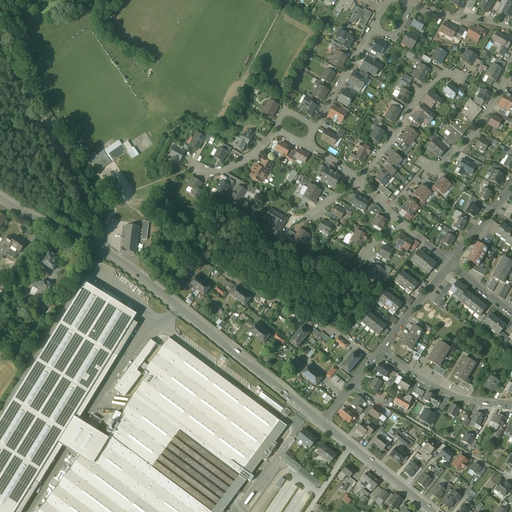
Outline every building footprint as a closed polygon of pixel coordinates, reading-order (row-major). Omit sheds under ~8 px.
[(353,1),(351,0),(340,0),(340,2),(340,3),(340,4),(339,4),(336,10),(336,11),(340,13),(341,12),(343,9),(344,9),(344,11),(346,12),(347,11),(349,9),(350,9),(353,3),(354,2),(353,1)] [(455,0),(453,4),(461,9),(465,2),(466,0),(455,0)] [(476,4),(470,0),(468,3),(466,7),(472,10),(476,4)] [(494,2),(490,0),(482,0),(478,8),(487,13),(494,2)] [(498,2),(493,10),(497,12),(502,4),(498,2)] [(511,14),(511,4),(508,2),(502,12),(510,17),(511,14)] [(366,13),(357,8),(354,13),(350,21),(355,24),(358,18),(362,21),(359,25),(364,27),(368,20),(363,17),(366,13)] [(372,14),(367,11),(366,13),(363,17),(368,20),(372,14)] [(425,21),(417,17),(414,22),(412,26),(416,28),(417,30),(418,29),(421,31),(423,27),(424,27),(426,23),(425,21)] [(414,22),(409,20),(405,27),(410,29),(412,26),(414,22)] [(458,29),(446,22),(440,32),(446,35),(447,34),(448,34),(452,36),(454,36),(458,29)] [(466,30),(460,27),(456,34),(462,38),(466,30)] [(476,30),(472,27),(467,35),(478,41),(479,40),(480,39),(481,37),(481,36),(482,35),(484,37),(487,32),(477,27),(476,30)] [(509,38),(497,32),(493,41),(504,47),(509,38)] [(355,39),(344,33),(343,33),(346,34),(340,45),(341,44),(342,44),(341,46),(349,50),(355,39)] [(412,37),(407,34),(401,44),(406,47),(407,46),(412,50),(418,40),(412,37)] [(387,46),(377,40),(372,49),(378,52),(382,55),(382,54),(387,46)] [(340,49),(334,46),(331,50),(336,53),(336,52),(337,52),(341,54),(343,51),(340,49)] [(438,48),(432,58),(441,64),(441,63),(444,57),(445,58),(447,54),(438,48)] [(507,50),(502,48),(499,54),(504,57),(507,50)] [(341,54),(337,52),(332,61),(336,64),(335,65),(340,68),(343,62),(345,63),(347,58),(341,54)] [(382,55),(378,52),(376,57),(377,57),(382,60),(385,56),(382,54),(382,55)] [(474,54),(470,52),(468,55),(465,53),(462,57),(464,58),(465,62),(466,63),(465,64),(471,68),(472,66),(477,59),(478,57),(477,56),(476,55),(475,56),(473,55),(474,54)] [(432,60),(424,55),(421,59),(423,61),(429,64),(432,60)] [(374,61),(367,57),(361,68),(369,72),(375,76),(378,71),(380,71),(383,66),(374,61)] [(477,59),(472,66),(471,68),(469,69),(475,73),(482,62),(477,59)] [(494,64),(493,64),(488,73),(488,74),(489,76),(489,77),(494,80),(496,81),(503,69),(499,67),(500,65),(499,64),(498,66),(495,65),(496,62),(495,62),(494,64)] [(430,70),(420,65),(419,67),(418,67),(416,71),(426,76),(430,70)] [(334,73),(327,69),(323,77),(326,79),(325,81),(330,84),(335,74),(334,73)] [(359,74),(355,71),(351,77),(364,85),(368,79),(367,78),(359,74)] [(426,76),(416,71),(414,75),(414,76),(413,78),(422,83),(426,76)] [(364,85),(351,77),(348,84),(352,86),(361,91),(364,85)] [(494,80),(489,77),(485,83),(491,86),(494,80)] [(410,86),(401,81),(398,87),(402,89),(407,92),(410,86)] [(453,86),(450,83),(448,85),(448,87),(444,92),(447,94),(446,95),(450,98),(450,97),(453,99),(455,97),(455,96),(457,94),(460,96),(461,94),(461,90),(460,89),(459,91),(456,88),(455,88),(454,89),(453,87),(453,86)] [(319,86),(313,96),(323,101),(329,91),(322,87),(319,85),(319,86)] [(407,92),(402,89),(400,93),(397,98),(396,100),(406,105),(412,94),(407,92)] [(486,92),(482,89),(478,97),(478,98),(484,101),(486,102),(491,94),(487,92),(487,91),(486,92)] [(349,93),(344,90),(338,101),(347,106),(353,95),(349,93)] [(443,101),(432,92),(423,102),(425,103),(431,108),(431,107),(435,102),(439,106),(443,101)] [(511,96),(509,94),(506,93),(502,99),(511,104),(511,96)] [(483,104),(475,99),(473,103),(480,108),(483,104)] [(511,104),(502,99),(499,106),(502,108),(507,111),(508,111),(511,106),(511,104)] [(400,105),(392,100),(389,105),(392,106),(398,109),(400,105)] [(473,103),(470,100),(466,105),(470,109),(466,113),(464,111),(462,114),(471,122),(473,120),(482,110),(480,108),(473,103)] [(279,106),(269,101),(265,108),(264,109),(263,110),(263,112),(272,118),(279,106)] [(304,101),(301,105),(300,105),(299,107),(301,109),(300,110),(302,112),(308,103),(304,101)] [(308,103),(302,112),(311,117),(317,106),(312,103),(308,101),(308,103)] [(431,108),(425,103),(423,105),(428,109),(432,113),(435,110),(431,107),(431,108)] [(398,109),(392,106),(385,118),(394,123),(401,111),(398,109)] [(341,110),(335,107),(330,115),(333,117),(332,120),(336,122),(337,119),(341,121),(346,113),(341,110)] [(428,109),(425,113),(424,112),(421,115),(418,112),(413,118),(415,120),(420,124),(422,122),(427,126),(429,123),(436,116),(432,113),(428,109)] [(471,122),(462,114),(461,113),(457,118),(462,122),(457,127),(453,123),(451,126),(462,136),(473,123),(471,122)] [(502,120),(493,115),(489,124),(497,129),(502,120)] [(383,124),(376,120),(373,126),(376,128),(380,130),(383,124)] [(420,124),(415,120),(411,124),(416,129),(417,129),(421,125),(420,124)] [(462,136),(451,126),(447,130),(451,134),(446,139),(450,143),(454,146),(463,136),(462,136)] [(376,128),(370,138),(379,143),(385,133),(380,130),(376,128)] [(414,131),(410,128),(400,139),(404,142),(409,146),(418,135),(414,131)] [(255,133),(248,129),(246,133),(253,137),(255,133)] [(348,133),(340,129),(336,136),(338,137),(344,141),(348,133)] [(336,136),(326,131),(321,139),(333,146),(338,137),(336,136)] [(197,133),(190,145),(198,150),(203,142),(205,138),(204,137),(197,133)] [(495,141),(487,136),(485,140),(490,143),(489,143),(492,145),(495,141)] [(245,139),(241,137),(240,139),(239,138),(239,139),(238,138),(236,141),(237,142),(237,143),(238,144),(236,147),(243,151),(246,145),(247,145),(250,142),(245,139),(246,138),(245,138),(245,139)] [(443,145),(436,139),(431,144),(435,148),(431,152),(439,158),(447,149),(448,150),(443,145)] [(484,141),(480,139),(476,147),(479,149),(480,148),(485,151),(489,143),(490,143),(485,140),(484,141)] [(132,149),(128,142),(122,145),(127,152),(132,149)] [(409,146),(404,142),(398,148),(406,155),(412,148),(409,146)] [(289,147),(285,145),(284,144),(283,143),(282,143),(280,145),(278,146),(276,150),(281,153),(282,155),(289,159),(293,151),(289,149),(289,147)] [(232,149),(224,144),(221,149),(228,153),(227,153),(229,154),(232,149)] [(122,145),(109,154),(114,161),(127,152),(122,145)] [(372,150),(365,146),(362,151),(368,154),(369,155),(372,150)] [(330,147),(328,150),(336,155),(338,152),(330,147)] [(221,149),(220,148),(214,157),(222,162),(227,153),(228,153),(221,149)] [(181,152),(176,149),(172,156),(175,158),(173,162),(178,165),(180,161),(181,161),(185,154),(181,152)] [(293,151),(289,159),(294,161),(296,158),(295,157),(298,152),(294,150),(293,151)] [(309,155),(299,150),(298,152),(295,157),(296,158),(305,163),(309,155)] [(362,151),(360,150),(355,159),(363,164),(366,159),(365,159),(367,155),(368,155),(368,154),(362,151)] [(104,152),(98,156),(96,153),(89,158),(99,172),(111,163),(109,160),(110,160),(109,159),(104,152)] [(403,160),(394,153),(390,158),(399,165),(403,160)] [(269,161),(263,157),(261,161),(267,164),(270,166),(271,164),(272,162),(269,160),(269,161)] [(399,165),(390,158),(386,163),(397,172),(395,170),(399,165)] [(473,165),(471,164),(463,159),(455,172),(462,176),(464,171),(470,175),(475,167),(473,166),(473,165)] [(484,165),(476,161),(473,165),(473,166),(475,167),(480,170),(484,165)] [(397,172),(386,163),(385,163),(388,165),(384,170),(392,177),(397,172)] [(264,170),(256,166),(250,176),(253,178),(253,179),(257,182),(258,181),(261,183),(263,180),(264,181),(267,175),(266,174),(267,172),(268,173),(273,165),(271,164),(270,166),(267,164),(264,170)] [(334,173),(328,169),(321,180),(328,184),(334,173)] [(392,177),(384,170),(379,174),(387,181),(383,186),(384,187),(392,177)] [(504,176),(494,170),(489,180),(499,186),(504,176)] [(341,177),(334,173),(328,184),(334,188),(337,183),(341,177)] [(387,181),(379,174),(375,179),(381,184),(383,186),(384,187),(383,186),(387,181)] [(312,180),(305,176),(300,184),(308,188),(309,185),(310,185),(310,184),(312,180)] [(203,183),(193,178),(192,181),(191,181),(189,183),(190,184),(188,187),(194,190),(195,191),(196,188),(199,190),(203,183)] [(448,182),(442,178),(440,180),(439,180),(437,182),(447,190),(451,186),(451,185),(448,182)] [(235,182),(229,179),(226,185),(230,187),(232,187),(235,182)] [(226,185),(221,181),(218,186),(218,185),(215,189),(214,189),(212,192),(216,194),(217,192),(225,196),(230,187),(226,185)] [(447,190),(437,182),(436,184),(436,185),(434,187),(437,190),(443,195),(447,190)] [(322,191),(310,184),(310,185),(309,185),(308,188),(307,189),(309,190),(307,193),(307,192),(304,197),(315,203),(322,191)] [(256,190),(249,185),(246,190),(247,191),(253,195),(256,190)] [(428,190),(422,185),(420,188),(419,188),(417,190),(427,198),(431,194),(432,193),(428,190)] [(239,186),(231,199),(239,204),(247,191),(246,190),(239,186)] [(199,190),(196,188),(195,191),(194,190),(191,195),(198,199),(202,191),(199,190)] [(491,193),(484,188),(479,197),(487,201),(491,193)] [(397,190),(390,198),(393,201),(400,192),(397,190)] [(427,198),(417,190),(416,192),(416,193),(414,195),(423,203),(427,198)] [(362,198),(357,196),(353,204),(356,206),(358,208),(364,198),(363,198),(362,198)] [(365,199),(364,198),(358,208),(361,209),(362,209),(365,211),(369,202),(365,200),(365,199)] [(415,204),(410,200),(408,203),(407,202),(405,204),(415,213),(419,208),(415,204)] [(415,213),(405,204),(403,206),(404,207),(402,210),(407,214),(411,218),(411,217),(415,213)] [(479,209),(471,204),(467,213),(474,217),(479,209)] [(345,211),(335,205),(331,213),(341,219),(345,211)] [(382,210),(377,205),(370,211),(378,216),(382,210)] [(352,209),(346,206),(344,209),(348,211),(346,214),(349,215),(352,209)] [(287,218),(272,210),(270,212),(269,212),(267,214),(268,217),(270,218),(272,217),(275,219),(270,227),(273,229),(276,230),(276,231),(278,233),(279,232),(287,218)] [(378,216),(373,225),(382,230),(387,221),(378,216)] [(467,222),(459,217),(453,227),(461,232),(463,227),(464,228),(467,222)] [(328,223),(323,220),(318,229),(324,232),(328,234),(333,226),(328,223)] [(500,226),(494,223),(491,228),(497,231),(500,226)] [(507,227),(501,223),(500,226),(497,231),(496,233),(497,232),(502,235),(501,237),(507,227)] [(140,227),(127,225),(124,249),(121,249),(121,254),(136,256),(140,227)] [(507,227),(501,237),(501,238),(502,237),(507,239),(506,242),(511,231),(506,228),(507,227)] [(295,239),(293,241),(300,245),(302,242),(305,244),(310,235),(300,229),(296,236),(295,239)] [(363,234),(357,230),(355,234),(357,235),(353,242),(360,247),(364,240),(366,241),(369,236),(363,232),(363,234)] [(296,236),(289,231),(287,235),(286,237),(292,240),(293,238),(295,239),(296,236)] [(287,235),(282,232),(277,240),(282,244),(286,237),(287,235)] [(450,236),(447,234),(445,237),(442,242),(450,247),(455,238),(450,236)] [(25,244),(16,237),(14,239),(10,236),(5,243),(10,246),(11,245),(20,251),(25,244)] [(413,242),(402,236),(397,244),(408,251),(413,242)] [(478,243),(468,261),(474,264),(478,266),(488,248),(485,247),(480,244),(478,243)] [(393,251),(384,246),(379,255),(383,257),(388,260),(393,251)] [(353,256),(342,250),(337,259),(340,260),(338,264),(346,268),(351,259),(351,260),(353,256)] [(419,251),(411,261),(429,275),(437,265),(419,251)] [(52,252),(50,253),(45,259),(44,259),(43,259),(42,261),(42,262),(43,263),(42,264),(48,268),(48,269),(50,271),(51,270),(54,271),(57,266),(55,265),(59,258),(54,256),(54,254),(52,252)] [(511,261),(504,257),(493,278),(503,283),(511,265),(511,261)] [(205,264),(202,261),(195,269),(198,272),(205,264)] [(376,267),(370,264),(367,269),(373,272),(370,278),(378,283),(385,271),(383,270),(377,266),(376,267)] [(478,266),(474,264),(471,269),(484,276),(487,271),(478,266)] [(392,269),(385,265),(383,270),(385,271),(390,274),(392,269)] [(360,271),(354,267),(350,274),(357,277),(360,271)] [(402,271),(396,280),(401,285),(408,276),(402,271)] [(211,289),(196,276),(189,284),(204,296),(211,289)] [(413,280),(408,276),(401,285),(406,289),(413,280)] [(44,280),(43,283),(38,280),(34,287),(47,295),(53,286),(48,283),(44,280)] [(413,280),(406,289),(412,293),(419,285),(413,280)] [(452,288),(450,291),(455,294),(462,285),(457,281),(452,288)] [(86,283),(0,421),(0,511),(22,511),(40,484),(35,481),(113,354),(118,357),(138,324),(133,321),(137,315),(86,283)] [(505,284),(499,297),(503,300),(511,287),(505,284)] [(462,285),(455,294),(460,299),(466,291),(468,290),(462,285)] [(226,293),(218,286),(215,290),(223,297),(226,293)] [(251,299),(236,287),(230,295),(245,307),(251,299)] [(460,299),(459,300),(464,305),(465,304),(472,295),(466,291),(460,299)] [(386,292),(379,300),(385,305),(392,296),(386,292)] [(186,302),(189,305),(195,298),(190,294),(187,298),(189,300),(186,302)] [(472,295),(465,304),(464,305),(469,309),(470,308),(477,300),(472,295)] [(392,296),(385,305),(390,309),(397,301),(392,296)] [(477,300),(470,308),(469,309),(475,313),(482,304),(477,300)] [(397,301),(390,309),(396,314),(403,305),(397,301)] [(482,304),(475,313),(480,317),(482,314),(487,308),(482,304)] [(364,320),(362,322),(363,322),(367,326),(374,317),(370,313),(364,320)] [(491,314),(484,324),(499,335),(502,332),(506,326),(491,314)] [(374,317),(367,326),(371,329),(378,320),(374,317)] [(378,320),(371,329),(375,333),(382,323),(378,320)] [(382,323),(375,333),(380,336),(387,327),(382,323)] [(270,336),(255,324),(249,332),(264,344),(270,336)] [(423,331),(414,326),(409,336),(417,341),(423,331)] [(302,327),(290,342),(297,349),(310,334),(302,327)] [(320,333),(314,328),(311,333),(317,337),(318,336),(320,333)] [(330,339),(322,332),(320,333),(318,336),(327,343),(330,339)] [(502,332),(499,335),(498,337),(502,340),(506,335),(502,332)] [(286,341),(277,334),(274,338),(283,344),(286,341)] [(417,341),(409,336),(403,345),(411,351),(417,341)] [(348,345),(338,337),(335,341),(345,349),(348,345)] [(279,421),(169,338),(147,368),(145,371),(149,374),(133,396),(111,436),(119,442),(146,406),(179,431),(239,475),(279,421)] [(331,339),(326,345),(330,348),(335,342),(331,339)] [(440,342),(429,361),(436,366),(439,367),(450,348),(440,342)] [(308,359),(300,352),(297,356),(305,363),(308,359)] [(353,353),(341,368),(349,374),(361,359),(353,353)] [(421,356),(416,353),(412,358),(418,362),(421,356)] [(466,358),(454,376),(462,381),(465,383),(465,382),(476,364),(466,358)] [(380,363),(376,371),(379,373),(384,376),(387,373),(389,369),(380,363)] [(323,379),(308,366),(301,374),(316,386),(323,379)] [(439,367),(436,366),(433,371),(443,377),(446,372),(439,367)] [(334,367),(327,376),(330,379),(337,370),(334,367)] [(392,374),(387,382),(390,384),(393,385),(397,378),(392,374)] [(335,375),(331,379),(343,388),(346,383),(335,375)] [(499,382),(490,376),(484,387),(493,393),(499,382)] [(382,383),(375,378),(369,387),(377,392),(382,383)] [(412,384),(403,378),(399,386),(408,391),(412,384)] [(467,384),(465,382),(465,383),(462,381),(459,386),(464,389),(465,389),(470,392),(471,390),(473,386),(467,383),(467,384)] [(422,391),(416,388),(413,393),(419,396),(422,391)] [(436,397),(428,393),(424,401),(432,405),(432,404),(436,406),(439,399),(436,397)] [(327,395),(324,399),(329,403),(332,399),(327,395)] [(398,395),(393,404),(406,411),(411,403),(410,402),(412,399),(409,397),(405,398),(405,399),(398,395)] [(281,412),(284,409),(266,396),(264,399),(281,412)] [(358,396),(351,405),(358,410),(358,409),(360,406),(361,407),(361,406),(365,402),(358,396)] [(452,404),(447,413),(455,418),(457,413),(460,409),(452,404)] [(179,431),(146,406),(119,442),(120,443),(152,467),(179,431)] [(383,412),(375,406),(369,413),(377,420),(383,412)] [(354,416),(346,409),(341,416),(344,419),(349,423),(354,416)] [(425,411),(420,419),(431,426),(436,416),(429,412),(425,410),(425,411)] [(485,417),(477,412),(475,416),(472,422),(471,422),(475,424),(479,426),(484,417),(485,417)] [(498,415),(496,418),(494,417),(492,421),(494,422),(494,423),(502,427),(506,420),(498,415)] [(368,428),(362,423),(357,430),(364,436),(366,434),(370,429),(368,428)] [(371,424),(368,428),(370,429),(366,434),(368,435),(369,434),(370,435),(376,428),(371,424)] [(500,429),(496,437),(499,439),(504,431),(500,429)] [(317,440),(303,430),(297,438),(310,449),(317,440)] [(239,475),(179,431),(152,467),(211,511),(223,511),(246,481),(239,475)] [(411,441),(402,434),(398,440),(407,447),(411,441)] [(474,439),(466,434),(462,441),(470,446),(473,440),(474,439)] [(110,436),(92,461),(97,464),(101,468),(120,443),(119,442),(111,436),(110,436)] [(386,441),(379,436),(374,443),(383,450),(387,445),(387,446),(388,445),(387,445),(388,444),(389,443),(386,441)] [(431,440),(424,448),(431,454),(438,445),(431,440)] [(152,467),(120,443),(101,468),(121,483),(140,497),(128,511),(211,511),(152,467)] [(275,443),(263,459),(265,461),(266,460),(277,446),(277,444),(275,443)] [(443,444),(437,451),(440,454),(445,448),(446,447),(443,444)] [(337,456),(323,445),(317,453),(330,464),(337,456)] [(401,448),(399,450),(397,448),(390,456),(400,464),(407,456),(402,452),(404,450),(401,448)] [(445,448),(440,454),(443,456),(442,457),(448,462),(454,455),(445,448)] [(432,458),(424,452),(421,456),(423,458),(428,462),(432,458)] [(92,461),(82,454),(38,511),(98,511),(121,483),(101,468),(97,464),(92,461)] [(302,467),(285,454),(281,458),(298,472),(302,467)] [(461,456),(453,465),(459,470),(462,467),(464,468),(466,465),(465,465),(468,462),(461,456)] [(411,462),(403,471),(411,478),(419,468),(411,462)] [(481,468),(475,464),(470,470),(476,475),(481,468)] [(343,472),(342,472),(346,475),(350,478),(355,472),(351,468),(348,465),(343,472)] [(311,475),(302,467),(298,472),(307,479),(311,475)] [(442,475),(435,469),(432,474),(438,479),(440,477),(442,475)] [(346,475),(342,472),(343,472),(342,472),(338,477),(342,481),(346,475)] [(374,478),(367,473),(362,479),(363,479),(360,482),(364,484),(366,481),(369,484),(374,478)] [(425,474),(418,483),(425,489),(432,480),(425,474)] [(321,482),(311,475),(307,479),(317,487),(321,482)] [(380,483),(374,478),(369,484),(372,486),(370,489),(373,491),(375,489),(380,483)] [(354,481),(350,486),(346,492),(349,494),(356,483),(354,481)] [(506,485),(502,481),(498,487),(495,490),(499,493),(498,495),(502,499),(504,497),(508,492),(511,487),(511,486),(508,483),(506,485)] [(121,483),(98,511),(128,511),(140,497),(121,483)] [(439,485),(432,494),(438,500),(445,492),(446,490),(445,490),(439,485)] [(371,492),(365,488),(362,492),(368,496),(371,492)] [(384,493),(379,499),(383,503),(389,496),(384,493)] [(460,498),(453,493),(450,497),(455,501),(455,502),(457,502),(460,498)] [(348,504),(351,499),(347,497),(348,495),(345,494),(342,501),(348,504)] [(402,501),(395,495),(389,503),(396,508),(402,501)] [(450,497),(449,496),(443,504),(450,509),(455,502),(455,501),(450,497)]
